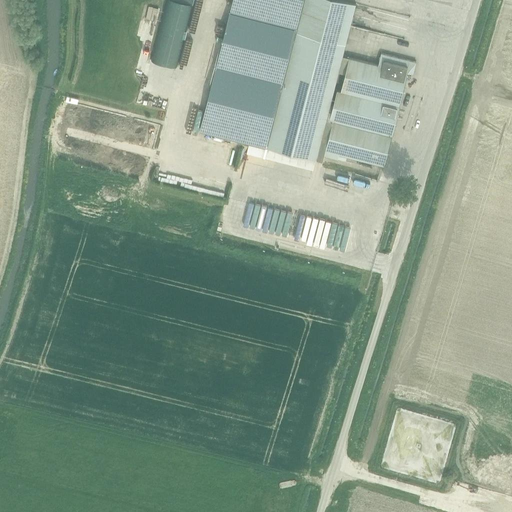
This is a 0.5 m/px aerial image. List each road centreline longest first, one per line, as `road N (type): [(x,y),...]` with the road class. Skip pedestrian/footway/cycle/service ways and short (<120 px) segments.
road 1 (unclassified): [(321,511),(476,0)]
road 2 (unknown): [(245,171),(201,155),(187,132),(214,0)]
road 3 (unknown): [(245,171),(235,212),(246,224),(361,256)]
